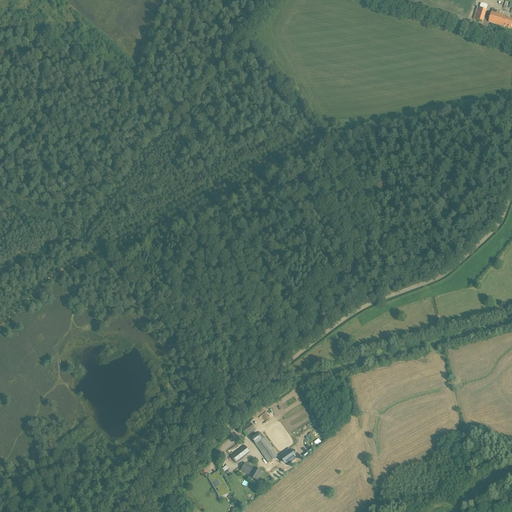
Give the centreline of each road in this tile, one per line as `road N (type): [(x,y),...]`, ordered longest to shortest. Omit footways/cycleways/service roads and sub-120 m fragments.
road 1 (track): [(0,331),(57,274),(308,136),(511,104)]
road 2 (track): [(284,365),(367,303),(464,256),(498,222),(511,182)]
road 3 (track): [(235,400),(101,248)]
